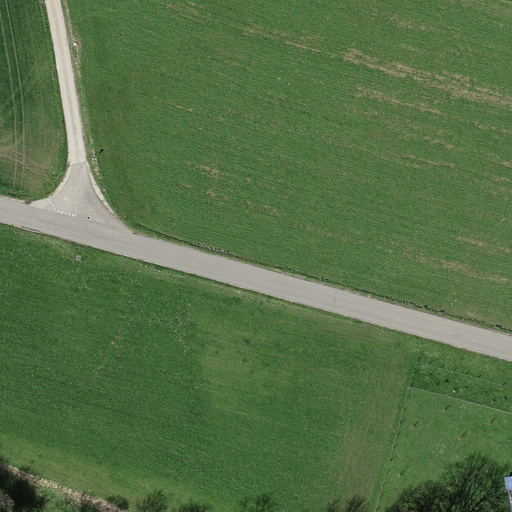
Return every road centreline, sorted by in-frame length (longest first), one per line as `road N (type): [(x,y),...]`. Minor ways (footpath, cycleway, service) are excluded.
road 1 (tertiary): [(511,349),(0,209)]
road 2 (track): [(44,0),(92,234)]
